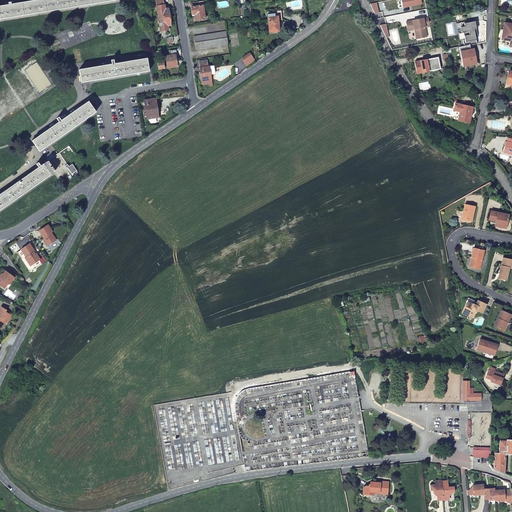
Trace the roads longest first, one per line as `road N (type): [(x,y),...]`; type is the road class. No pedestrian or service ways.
road 1 (secondary): [(115,511),(242,476),(421,457)]
road 2 (secondary): [(100,184),(0,377)]
road 3 (tertiary): [(362,0),(419,106),(472,149)]
road 4 (secondary): [(334,0),(305,33),(196,108)]
road 5 (residential): [(511,240),(464,231),(449,247),(469,282),(511,303)]
road 6 (secondary): [(196,108),(100,184)]
